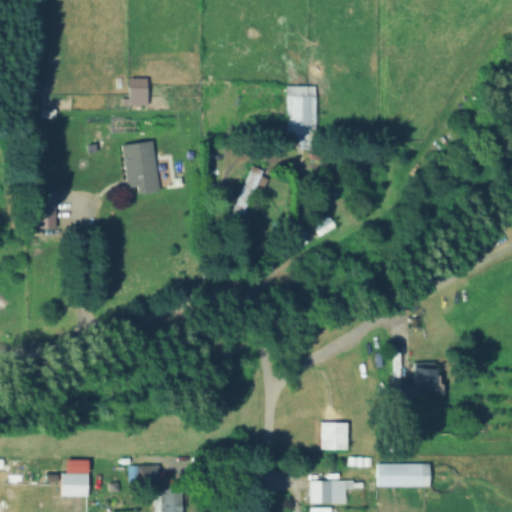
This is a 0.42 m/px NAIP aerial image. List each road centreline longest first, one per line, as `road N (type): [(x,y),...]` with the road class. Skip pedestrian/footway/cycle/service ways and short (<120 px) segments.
road 1 (residential): [(264,393),(287,371),(511,242)]
road 2 (residential): [(250,288),(231,284),(87,337),(0,348)]
road 3 (residential): [(264,511),(262,302),(250,288)]
